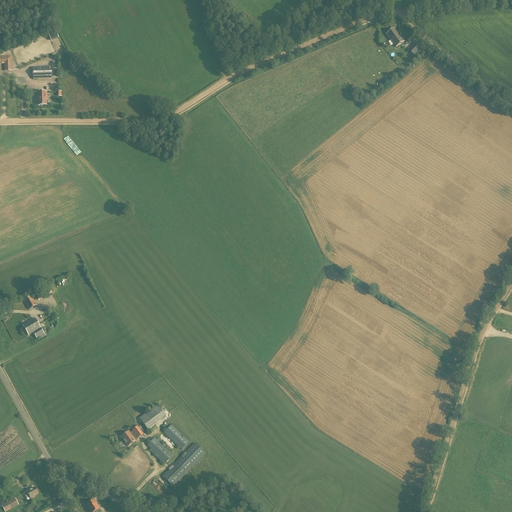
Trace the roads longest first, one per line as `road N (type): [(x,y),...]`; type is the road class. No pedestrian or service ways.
road 1 (track): [(0,121),(165,116),(244,69),(391,12)]
road 2 (track): [(511,279),(470,362),(428,511)]
road 3 (track): [(399,11),(511,106)]
